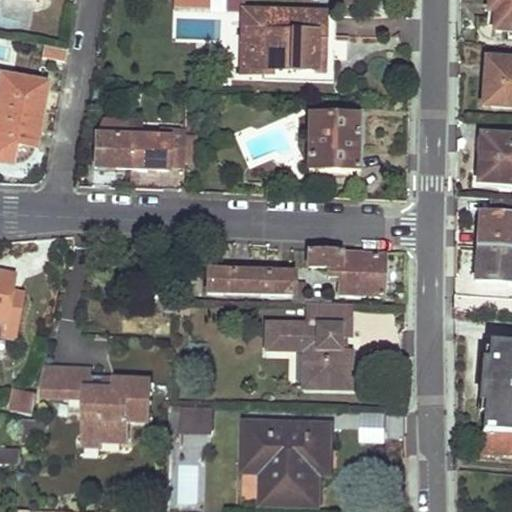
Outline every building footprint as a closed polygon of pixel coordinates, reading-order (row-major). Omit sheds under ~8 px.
[(234,0),(174,0),(174,11),(234,13),(234,0)] [(492,30),(511,31),(511,0),(487,0),(487,3),(493,3),(493,12),(486,12),(485,25),(492,26),(492,30)] [(243,51),(251,51),(250,74),(271,74),(271,69),(314,71),(316,38),(324,38),(325,14),(244,11),(243,51)] [(323,71),(324,38),(316,38),(314,71),(323,71)] [(65,49),(43,45),(40,58),(62,62),(65,49)] [(250,74),(251,51),(243,51),(242,73),(250,74)] [(489,107),(511,108),(511,61),(485,60),(483,81),(491,82),(489,107)] [(0,79),(0,162),(11,165),(35,152),(41,114),(46,84),(1,76),(0,79)] [(169,92),(169,80),(152,79),(153,91),(169,92)] [(491,82),(483,81),(481,107),(489,107),(491,82)] [(358,117),(309,117),(308,170),(358,171),(358,140),(358,117)] [(160,137),(133,136),(132,170),(169,172),(169,167),(183,167),(184,133),(160,132),(160,137)] [(133,136),(96,135),(94,169),(132,170),(133,136)] [(477,182),(511,185),(511,138),(480,136),(478,161),(477,182)] [(476,247),(511,249),(511,200),(490,199),(489,215),(479,214),(478,224),(476,247)] [(474,281),(511,283),(511,249),(476,247),(475,270),(474,281)] [(359,296),(381,298),(381,280),(383,256),(361,254),(361,251),(307,249),(305,268),(325,269),(326,278),(337,278),(337,297),(359,296)] [(205,272),(205,293),(290,296),(291,275),(205,272)] [(0,336),(2,337),(10,292),(12,276),(0,273),(0,336)] [(21,294),(10,292),(2,337),(13,339),(21,294)] [(349,305),(308,304),(307,325),(267,324),(266,350),(304,351),(303,389),(350,390),(350,351),(340,351),(339,340),(345,339),(348,336),(349,305)] [(483,432),(511,434),(511,348),(490,347),(489,363),(487,381),(481,380),(479,401),(485,402),(483,432)] [(102,442),(128,444),(129,422),(150,423),(152,380),(114,379),(114,389),(71,389),(72,370),(43,370),(38,395),(49,396),(49,401),(70,401),(84,402),(83,417),(83,431),(102,431),(102,442)] [(90,371),(72,370),(71,389),(114,389),(114,379),(90,378),(90,371)] [(34,393),(14,390),(11,412),(30,415),(34,393)] [(84,402),(70,401),(69,416),(83,417),(84,402)] [(181,453),(210,454),(212,410),(171,408),(169,440),(181,441),(181,453)] [(384,413),(360,413),(360,445),(384,445),(384,413)] [(245,445),(245,465),(264,466),(265,473),(265,474),(264,503),(318,505),(318,472),(313,472),(313,452),(329,453),(330,430),(246,428),(245,445)] [(102,431),(83,431),(83,442),(102,442),(102,431)] [(511,434),(483,432),(481,453),(511,455),(511,434)] [(0,465),(19,466),(20,451),(14,450),(14,439),(0,439),(0,465)] [(329,453),(313,452),(313,472),(318,472),(328,473),(329,453)] [(264,466),(245,465),(245,473),(265,473),(264,466)]
